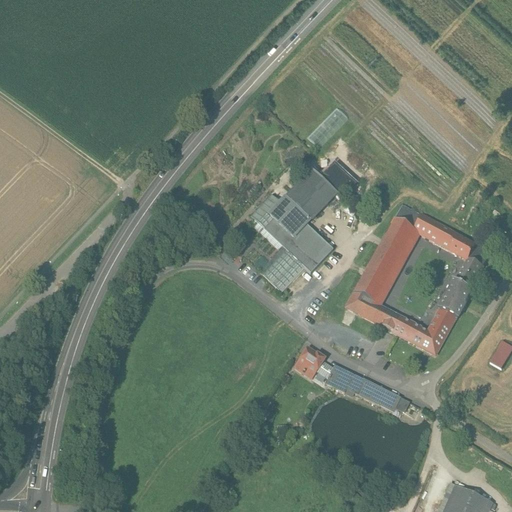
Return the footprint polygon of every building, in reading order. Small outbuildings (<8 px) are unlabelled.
[(320,182),(310,173),(280,205),(271,197),(250,219),(254,223),(250,228),(278,254),(259,274),(262,277),(285,253),(303,270),(310,276),(332,252),(306,227),(334,196),(339,201),(351,188),(332,170),(320,182)] [(401,207),(393,222),(413,232),(420,217),(401,207)] [(475,247),(420,217),(413,232),(468,262),(475,247)] [(434,355),(454,320),(438,311),(434,316),(437,318),(428,334),(373,305),(413,232),(393,222),(346,308),(434,355)] [(470,292),(490,256),(475,247),(468,262),(455,284),(470,292)] [(285,253),(262,277),(281,295),(303,270),(285,253)] [(472,293),(470,292),(455,284),(453,283),(438,311),(454,320),(456,321),(472,293)] [(511,349),(503,343),(489,365),(499,370),(511,349)] [(324,361),(307,350),(294,369),(311,380),(316,374),(323,364),(324,361)] [(327,381),(332,370),(323,364),(316,374),(327,381)] [(334,367),(332,370),(327,381),(325,385),(344,395),(346,390),(393,413),(395,409),(404,414),(409,404),(334,367)] [(265,409),(261,415),(269,420),(273,414),(265,409)] [(488,511),(492,504),(455,487),(443,511),(488,511)]
